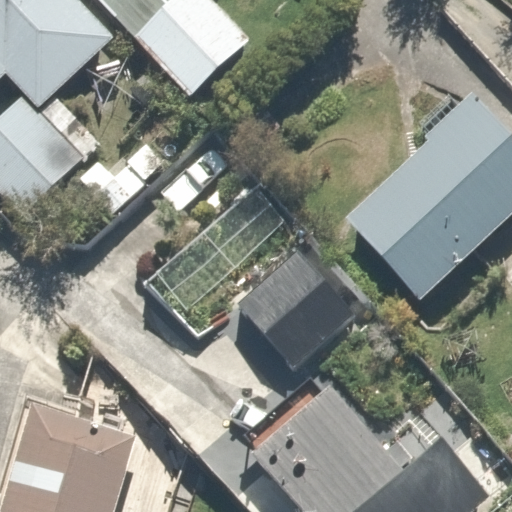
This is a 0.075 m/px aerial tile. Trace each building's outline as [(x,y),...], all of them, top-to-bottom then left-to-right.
[(0,0),(0,76),(1,75),(32,107),(107,34),(73,0),(0,0)] [(88,0),(188,96),(271,11),(260,0),(88,0)] [(511,223),(511,141),(470,99),(342,227),(425,311),(511,223)] [(73,166),(17,108),(0,124),(0,203),(16,220),(73,166)] [(198,225),(137,279),(190,339),(251,285),(198,225)] [(347,319),(293,261),(236,314),(290,373),(347,319)] [(431,511),(327,388),(249,454),(297,511),(431,511)] [(0,495),(0,511),(105,511),(126,441),(23,412),(0,495)]
